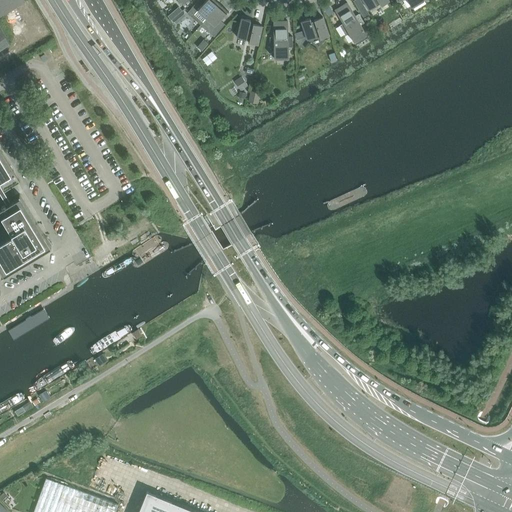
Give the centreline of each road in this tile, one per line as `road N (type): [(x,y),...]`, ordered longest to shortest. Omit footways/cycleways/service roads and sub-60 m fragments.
road 1 (secondary): [(262,277),(295,342),(358,415),(495,486)]
road 2 (secondary): [(508,457),(410,410),(356,372),(262,277)]
road 3 (unclassified): [(0,438),(209,310)]
road 4 (secondary): [(71,0),(179,142)]
road 5 (secondary): [(179,142),(97,0)]
road 6 (secondary): [(262,277),(179,142)]
road 7 (unknown): [(248,511),(104,461)]
